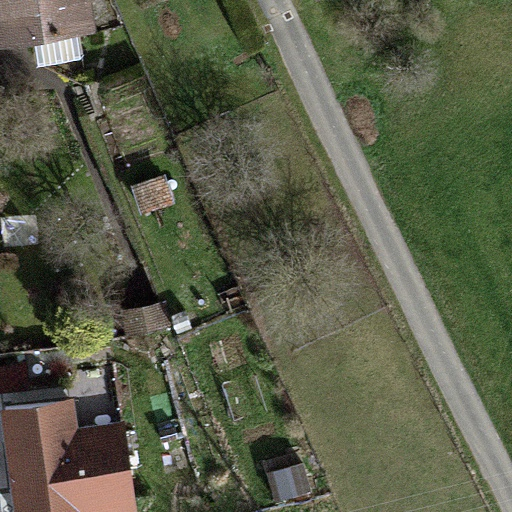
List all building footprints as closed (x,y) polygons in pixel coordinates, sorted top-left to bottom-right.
[(0,0),(0,36),(88,24),(83,0),(0,0)] [(141,208),(170,198),(164,179),(134,189),(141,208)] [(158,299),(124,310),(127,333),(167,325),(158,299)] [(86,511),(133,505),(122,424),(72,430),(68,399),(4,405),(17,511),(86,511)] [(269,459),(277,490),(308,482),(300,451),(269,459)]
